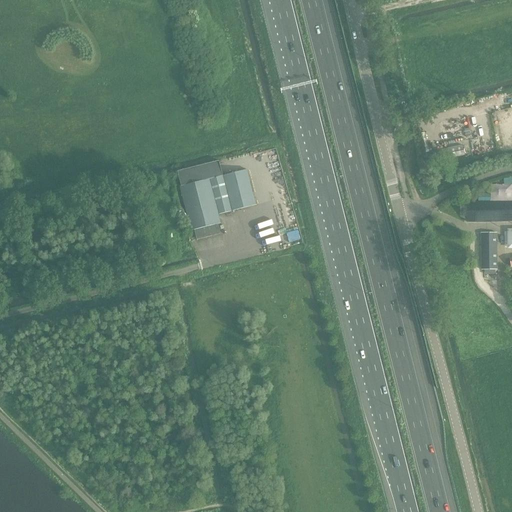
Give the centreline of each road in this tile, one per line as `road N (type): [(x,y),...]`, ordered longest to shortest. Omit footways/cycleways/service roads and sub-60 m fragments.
road 1 (motorway): [(438,511),(310,0)]
road 2 (motorway): [(279,0),(406,511)]
road 3 (unclassified): [(477,511),(397,218)]
road 4 (unclassified): [(397,218),(348,0)]
road 5 (unknown): [(105,511),(0,409)]
road 6 (residential): [(397,218),(511,169)]
